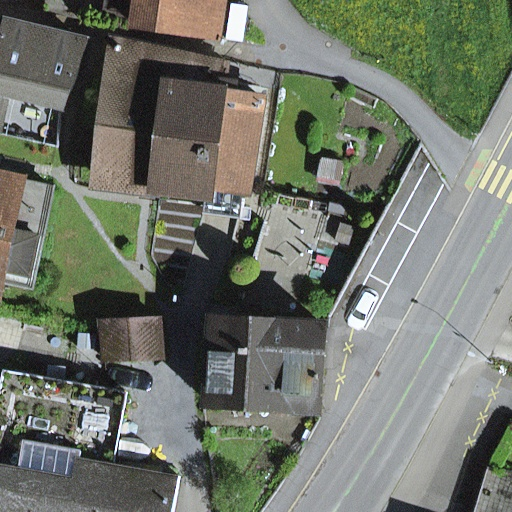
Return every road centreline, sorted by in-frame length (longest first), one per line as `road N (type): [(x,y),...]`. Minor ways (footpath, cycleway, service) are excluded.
road 1 (primary): [(511,194),(329,511)]
road 2 (residential): [(222,50),(369,79),(463,162),(511,187)]
road 3 (residential): [(199,511),(192,340)]
